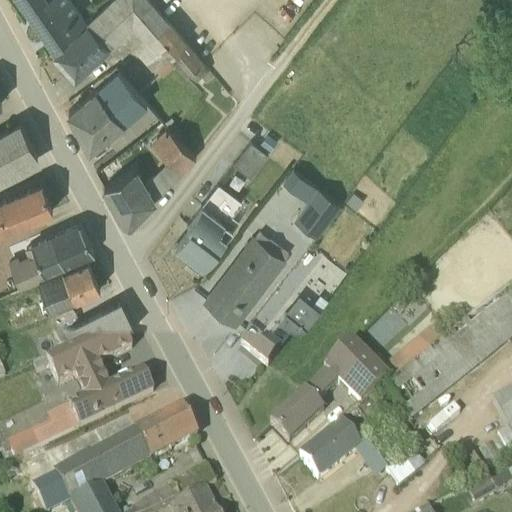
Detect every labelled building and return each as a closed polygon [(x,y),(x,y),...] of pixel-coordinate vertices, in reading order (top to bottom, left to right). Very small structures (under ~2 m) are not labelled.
[(24,0),(53,41),(85,12),(76,0),(24,0)] [(100,0),(53,47),(70,65),(77,66),(130,17),(144,33),(133,42),(150,61),(167,44),(170,46),(184,32),(155,0),(100,0)] [(167,44),(143,69),(149,76),(159,66),(161,68),(174,56),(185,68),(188,65),(195,73),(208,63),(200,55),(201,54),(184,32),(170,46),(167,44)] [(77,124),(100,102),(112,91),(116,94),(132,80),(117,63),(82,93),(67,106),(77,124)] [(116,94),(112,91),(77,124),(88,143),(104,129),(115,142),(156,108),(132,80),(116,94)] [(0,178),(40,157),(36,149),(19,117),(0,126),(0,178)] [(194,151),(166,119),(150,133),(167,153),(144,175),(135,160),(124,166),(103,179),(123,216),(129,216),(194,151)] [(256,139),(249,134),(232,157),(249,170),(278,133),(267,124),(256,139)] [(124,166),(117,152),(94,165),(103,179),(124,166)] [(340,198),(292,162),(282,175),(307,194),(293,212),(317,230),(340,198)] [(0,224),(52,203),(40,174),(0,189),(0,224)] [(240,214),(250,201),(216,176),(185,217),(187,219),(173,238),(188,250),(184,256),(196,265),(237,212),(240,214)] [(48,229),(61,261),(93,247),(78,217),(48,229)] [(283,251),(288,245),(258,223),(254,229),(252,228),(203,292),(236,317),(285,253),(283,251)] [(7,253),(18,279),(61,261),(48,229),(31,235),(31,238),(23,241),(26,247),(18,251),(16,249),(7,253)] [(98,282),(85,251),(36,272),(44,290),(37,293),(42,305),(49,302),(50,305),(98,282)] [(305,323),(320,304),(299,287),(284,305),(282,304),(254,339),(252,337),(239,354),(266,375),(307,324),(305,323)] [(511,298),(509,295),(427,359),(394,385),(389,389),(380,397),(408,431),(511,345),(511,298)] [(133,322),(119,296),(117,296),(67,321),(69,326),(53,334),(54,337),(50,339),(59,360),(133,322)] [(95,371),(130,354),(119,330),(59,360),(60,361),(32,374),(35,382),(48,376),(56,393),(72,385),(76,394),(101,382),(95,371)] [(417,346),(383,373),(394,385),(427,359),(417,346)] [(380,397),(389,389),(351,350),(322,378),(323,379),(268,432),(287,452),(322,419),(316,412),(336,393),(357,415),(374,401),(380,397)] [(152,400),(141,380),(113,394),(112,392),(107,394),(101,382),(76,394),(82,406),(79,403),(65,410),(67,414),(44,426),(47,432),(6,452),(14,466),(152,400)] [(511,396),(490,409),(506,436),(496,443),(506,462),(507,462),(511,458),(511,396)] [(409,434),(380,397),(374,401),(379,408),(376,411),(379,415),(376,418),(395,441),(402,435),(404,438),(409,434)] [(181,416),(133,440),(148,469),(195,444),(181,416)] [(339,429),(297,462),(318,488),(353,461),(374,487),(385,478),(363,451),(359,454),(339,429)] [(66,511),(68,511),(148,469),(133,440),(89,462),(88,460),(52,480),(53,482),(30,494),(39,511),(66,511)] [(477,459),(489,479),(500,473),(488,452),(477,459)] [(422,477),(411,462),(386,481),(397,496),(422,477)] [(471,463),(454,476),(466,492),(484,480),(471,463)] [(167,511),(214,491),(206,475),(172,491),(168,493),(169,496),(142,509),(138,511),(108,511),(99,495),(68,511),(167,511)] [(486,485),(464,497),(472,511),(475,511),(510,493),(511,493),(511,495),(511,480),(490,492),(486,485)] [(212,511),(205,497),(174,511),(210,511),(211,511),(212,511)]
